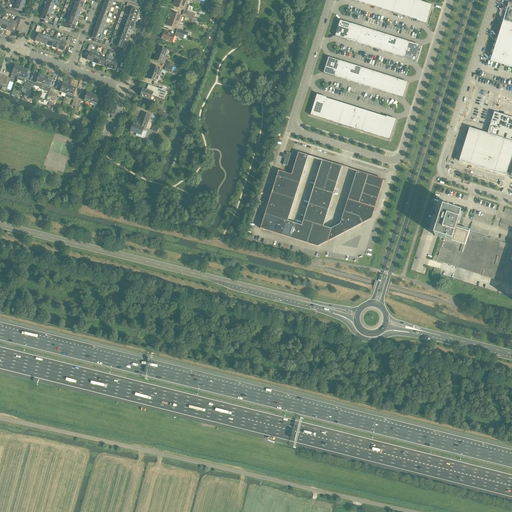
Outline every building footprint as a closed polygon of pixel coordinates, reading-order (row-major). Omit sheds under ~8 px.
[(73,0),(76,1),(74,5),(74,6),(82,8),(84,3),(76,0),(75,0),(73,0)] [(105,0),(104,4),(112,7),(112,8),(115,9),(116,7),(112,5),(114,1),(111,0),(105,0)] [(189,5),(186,4),(176,0),(175,0),(176,1),(174,7),(184,10),(185,11),(184,14),(194,17),(195,14),(187,11),(189,5)] [(357,1),(409,18),(417,20),(416,21),(423,23),(426,24),(432,5),(415,0),(349,0),(350,0),(357,2),(357,1)] [(16,3),(16,2),(13,1),(12,3),(16,4),(14,9),(19,11),(22,12),(24,6),(16,3)] [(46,2),(44,7),(52,10),(52,11),(55,12),(56,10),(52,9),(54,5),(46,2)] [(74,7),(72,10),(72,11),(79,14),(82,8),(74,6),(74,5),(71,3),(70,5),(74,7)] [(104,4),(102,9),(110,12),(110,13),(113,14),(114,12),(110,11),(112,8),(112,7),(104,4)] [(129,11),(128,14),(137,17),(138,15),(139,15),(140,11),(139,11),(140,11),(138,10),(139,7),(134,5),(132,8),(130,11),(129,11)] [(44,7),(42,13),(50,16),(50,17),(53,18),(54,16),(50,15),(52,11),(52,10),(44,7)] [(72,12),(70,16),(70,17),(77,20),(79,14),(72,11),(72,10),(69,9),(68,11),(72,12)] [(102,9),(100,15),(108,18),(108,19),(111,20),(112,19),(112,18),(108,17),(110,13),(110,12),(102,9)] [(169,18),(169,19),(180,23),(182,16),(172,12),(170,18),(169,18)] [(50,16),(42,13),(40,19),(43,20),(48,21),(50,17),(50,16)] [(127,17),(126,20),(135,24),(136,21),(138,18),(137,18),(137,17),(128,14),(129,15),(128,18),(127,17)] [(69,18),(68,21),(68,23),(75,26),(77,20),(70,17),(70,16),(66,15),(66,17),(69,18)] [(100,15),(98,21),(106,23),(106,24),(109,25),(110,24),(106,22),(108,19),(108,18),(100,15)] [(9,23),(6,30),(11,32),(13,27),(16,28),(19,19),(17,18),(15,21),(11,19),(10,23),(9,23)] [(0,28),(6,30),(9,23),(10,23),(11,19),(9,19),(8,20),(4,19),(4,21),(3,21),(0,28)] [(180,23),(169,19),(167,25),(177,29),(180,23)] [(68,23),(68,21),(64,20),(64,22),(67,23),(66,28),(71,30),(73,31),(75,26),(68,23)] [(124,24),(123,27),(133,30),(133,27),(134,28),(135,24),(126,20),(126,21),(127,21),(126,24),(124,24)] [(338,37),(403,58),(411,60),(415,61),(418,52),(419,45),(417,45),(362,27),(350,24),(343,21),(340,20),(338,27),(335,36),(338,37)] [(98,21),(96,26),(104,29),(104,30),(107,31),(108,29),(104,28),(106,24),(106,23),(98,21)] [(511,66),(511,23),(503,21),(490,61),(491,61),(491,60),(511,66)] [(96,26),(94,32),(102,35),(101,36),(105,37),(106,35),(102,34),(104,30),(104,29),(96,26)] [(41,43),(46,45),(49,38),(50,38),(51,34),(46,32),(48,28),(46,27),(45,32),(44,36),(41,43)] [(122,30),(121,33),(130,36),(131,34),(132,34),(133,31),(132,30),(133,30),(123,27),(124,27),(123,31),(122,30)] [(35,41),(41,43),(44,36),(45,32),(44,32),(42,35),(38,33),(35,41)] [(102,35),(94,32),(92,38),(95,39),(95,38),(100,40),(101,36),(102,35)] [(162,39),(172,43),(175,35),(165,32),(163,38),(162,37),(162,39)] [(120,37),(119,39),(128,43),(129,40),(129,41),(131,37),(130,37),(130,36),(121,33),(122,34),(121,37),(120,37)] [(46,45),(52,47),(55,40),(56,40),(56,38),(57,36),(55,36),(53,39),(50,38),(49,38),(46,45)] [(60,42),(58,49),(63,52),(65,47),(68,48),(71,38),(68,37),(67,41),(62,39),(61,42),(60,42)] [(52,47),(58,49),(60,42),(61,42),(62,39),(62,38),(60,38),(60,39),(56,38),(56,40),(55,40),(52,47)] [(128,43),(119,39),(119,40),(120,40),(119,44),(117,43),(116,46),(113,45),(111,48),(123,52),(124,49),(125,50),(126,47),(127,47),(128,44),(128,43)] [(158,51),(157,54),(166,57),(169,58),(170,55),(167,54),(169,50),(166,49),(166,50),(160,47),(159,47),(157,51),(158,51)] [(87,60),(93,63),(96,55),(97,55),(98,51),(96,51),(94,54),(90,53),(87,60)] [(93,63),(99,65),(101,57),(102,57),(103,53),(98,51),(97,55),(96,55),(93,63)] [(166,57),(157,54),(156,56),(155,56),(154,60),(156,61),(161,63),(164,64),(166,57)] [(99,65),(104,67),(107,59),(108,59),(109,56),(107,55),(106,58),(102,57),(101,57),(99,65)] [(104,67),(110,69),(113,61),(114,58),(113,57),(111,61),(108,59),(107,59),(104,67)] [(113,61),(110,69),(115,71),(117,66),(120,67),(123,58),(120,57),(118,63),(113,61)] [(326,74),(356,83),(400,97),(403,98),(405,92),(408,82),(405,82),(340,61),(332,58),(328,57),(323,73),(326,74)] [(11,74),(18,76),(21,68),(14,65),(11,74)] [(151,70),(150,72),(160,76),(162,69),(159,68),(154,66),(152,65),(150,70),(151,70)] [(24,79),(27,70),(24,69),(23,69),(21,68),(18,76),(17,80),(25,83),(24,87),(22,86),(21,90),(22,92),(25,93),(30,81),(26,79),(24,79)] [(160,76),(150,72),(149,75),(148,74),(147,79),(149,80),(149,79),(154,81),(154,82),(157,83),(160,76)] [(41,88),(42,85),(45,77),(42,76),(38,74),(35,83),(30,81),(25,93),(29,94),(32,85),(41,88)] [(42,85),(41,88),(40,89),(48,92),(49,88),(48,88),(51,79),(48,78),(45,77),(42,85)] [(59,92),(66,94),(69,86),(62,83),(59,92)] [(148,85),(146,90),(154,92),(153,96),(165,100),(168,92),(148,85)] [(69,86),(66,94),(65,97),(73,100),(71,105),(75,107),(78,98),(72,96),(76,88),(75,88),(75,87),(72,86),(72,87),(69,86)] [(51,98),(54,90),(50,88),(46,101),(49,102),(50,100),(51,98)] [(154,92),(146,90),(143,89),(140,97),(151,101),(153,96),(154,92)] [(83,101),(90,103),(93,95),(86,92),(83,101)] [(93,95),(90,103),(94,105),(92,110),(96,112),(94,118),(97,120),(102,107),(96,105),(100,97),(93,95)] [(310,115),(336,124),(390,140),(396,119),(393,119),(386,116),(386,117),(326,99),(327,98),(320,95),(317,95),(312,111),(310,115)] [(511,117),(494,112),(487,134),(469,128),(459,161),(505,176),(508,167),(511,168),(511,170),(510,176),(511,176),(511,117)] [(143,113),(139,123),(134,121),(131,131),(142,134),(146,123),(147,124),(150,115),(143,113)] [(331,229),(323,226),(342,167),(343,168),(343,167),(321,160),(321,161),(322,161),(302,226),(288,221),(308,157),(309,157),(309,156),(298,153),(291,175),(279,171),(260,229),(263,230),(264,228),(317,245),(328,240),(328,239),(331,229)] [(355,171),(356,172),(348,200),(375,208),(384,180),(355,171)] [(340,224),(331,229),(328,239),(329,239),(343,232),(343,231),(344,231),(361,223),(361,222),(362,222),(367,220),(372,217),(375,208),(348,200),(340,224)] [(439,237),(444,239),(465,245),(470,230),(456,226),(457,226),(458,226),(460,220),(458,220),(461,213),(442,207),(433,235),(439,237)] [(500,247),(504,248),(505,249),(505,248),(507,249),(507,250),(510,251),(511,246),(508,245),(501,242),(501,243),(500,247)]
